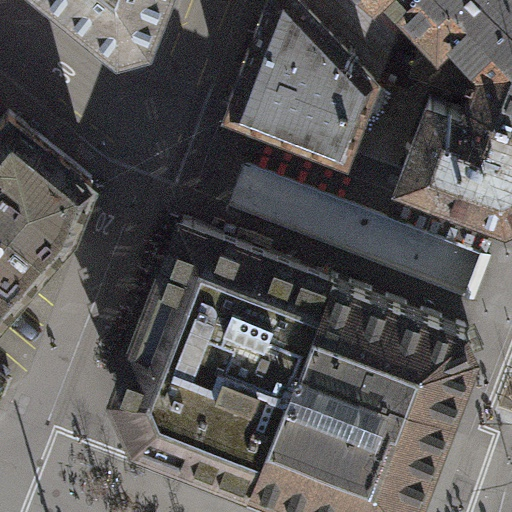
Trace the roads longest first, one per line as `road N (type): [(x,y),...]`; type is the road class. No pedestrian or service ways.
road 1 (residential): [(36,482),(165,142)]
road 2 (residential): [(165,142),(0,21)]
road 3 (residential): [(212,0),(165,142)]
